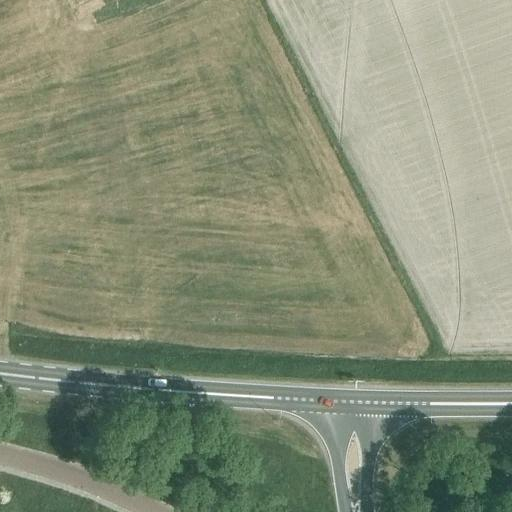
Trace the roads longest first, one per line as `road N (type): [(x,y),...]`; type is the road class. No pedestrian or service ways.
road 1 (primary): [(335,400),(0,374)]
road 2 (residential): [(155,511),(0,454)]
road 3 (primary): [(367,402),(511,402)]
